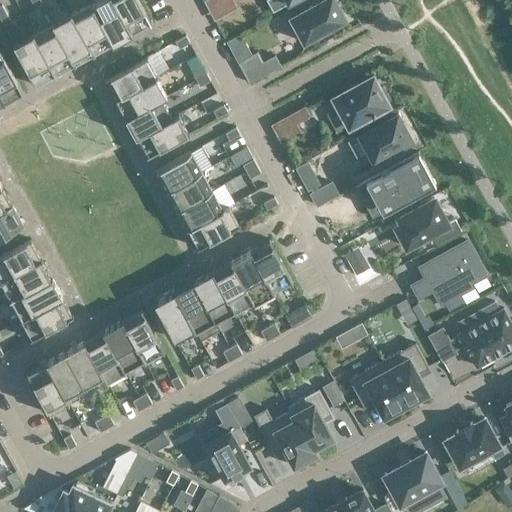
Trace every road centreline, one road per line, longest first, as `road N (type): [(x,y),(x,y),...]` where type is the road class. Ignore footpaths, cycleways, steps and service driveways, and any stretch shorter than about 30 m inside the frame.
road 1 (residential): [(0,403),(31,460),(48,470),(350,311),(182,0)]
road 2 (residential): [(259,511),(511,372)]
